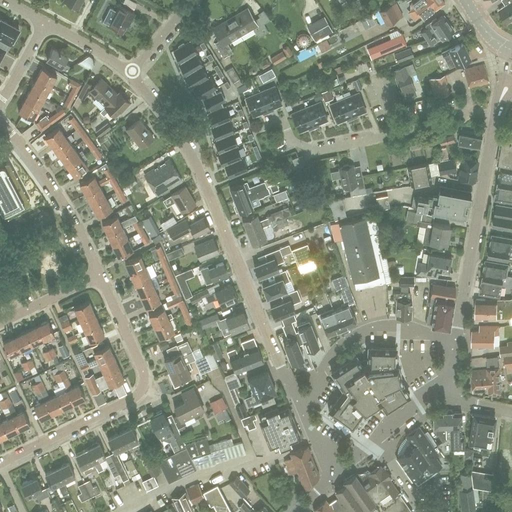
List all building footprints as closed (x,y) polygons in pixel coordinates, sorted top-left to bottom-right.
[(78,9),(82,0),(64,0),(64,1),(78,9)] [(423,19),(435,9),(427,0),(413,0),(410,3),(413,7),(407,11),(414,20),(420,16),(423,19)] [(427,0),(435,9),(444,2),(442,0),(427,0)] [(511,0),(501,0),(506,5),(499,10),(508,23),(511,20),(511,0)] [(134,14),(119,6),(116,11),(110,8),(103,22),(109,25),(122,32),(127,22),(129,23),(134,14)] [(386,24),(397,18),(390,6),(380,12),(379,10),(374,12),(380,23),(385,21),(386,24)] [(240,36),(253,29),(258,38),(262,36),(268,32),(259,17),(254,20),(247,9),(230,19),(238,34),(240,36)] [(259,14),(264,24),(273,20),(268,9),(259,14)] [(426,39),(449,23),(444,15),(437,20),(436,18),(430,22),(425,26),(427,28),(421,32),(426,39)] [(314,39),(331,29),(324,16),(306,25),(314,39)] [(372,18),(364,22),(367,28),(375,23),(372,18)] [(17,31),(19,29),(0,19),(0,39),(0,40),(0,39),(0,60),(5,51),(2,49),(6,43),(10,45),(12,40),(13,40),(17,31)] [(228,43),(240,36),(238,34),(230,19),(213,28),(220,40),(214,43),(223,58),(233,53),(228,43)] [(426,39),(431,46),(441,39),(442,41),(449,36),(448,35),(454,30),(449,23),(426,39)] [(371,59),(382,54),(403,46),(399,35),(366,49),(371,59)] [(180,63),(195,53),(197,52),(190,41),(184,45),(183,43),(179,46),(179,47),(173,51),(180,63)] [(457,65),(470,58),(463,42),(442,53),(445,59),(449,67),(456,63),(457,65)] [(285,49),(289,57),(294,55),(290,46),(285,49)] [(398,63),(414,57),(410,47),(394,53),(398,63)] [(66,71),(69,66),(63,62),(67,56),(52,48),(46,60),(66,71)] [(287,58),(284,52),(278,55),(277,53),(270,58),(275,66),(287,58)] [(185,75),(200,66),(202,65),(195,53),(180,63),(178,64),(185,75)] [(469,87),(489,82),(484,65),(465,70),(469,87)] [(190,88),(192,87),(208,78),(200,66),(185,75),(183,76),(190,88)] [(243,83),(240,78),(232,66),(225,70),(233,82),(236,88),(243,83)] [(366,67),(358,70),(361,76),(369,74),(366,67)] [(409,76),(407,77),(403,67),(395,70),(405,98),(414,95),(410,86),(412,86),(409,76)] [(36,79),(50,87),(56,76),(42,68),(36,79)] [(431,80),(436,96),(448,93),(443,76),(431,79),(431,80)] [(199,99),(202,97),(214,90),(216,89),(209,77),(208,78),(192,87),(199,99)] [(71,91),(69,94),(74,97),(81,84),(71,78),(68,84),(72,86),(69,91),(71,91)] [(90,91),(105,106),(117,94),(101,78),(93,86),(85,82),(78,95),(85,98),(85,97),(90,91)] [(356,91),(362,88),(358,78),(353,80),(356,91)] [(44,98),(50,87),(36,79),(30,90),(44,98)] [(245,90),(247,95),(256,91),(254,86),(245,90)] [(260,93),(268,113),(273,111),(272,108),(281,105),(274,87),(260,93)] [(38,109),(44,98),(30,90),(24,101),(38,109)] [(211,112),(223,107),(221,103),(225,100),(220,92),(216,94),(214,90),(202,97),(204,101),(203,101),(208,110),(209,109),(211,112)] [(117,94),(105,106),(99,112),(103,116),(108,111),(114,117),(122,108),(123,109),(130,102),(123,95),(122,96),(118,93),(117,94)] [(263,115),(268,113),(260,93),(246,98),(253,116),(262,113),(263,115)] [(345,99),(352,119),(358,117),(357,115),(366,111),(359,93),(345,99)] [(67,110),(74,97),(69,94),(62,107),(67,110)] [(347,121),(352,119),(345,99),(330,105),(337,123),(346,119),(347,121)] [(32,119),(38,109),(24,101),(18,112),(32,119)] [(306,108),(314,128),(319,126),(318,124),(328,120),(320,102),(306,108)] [(57,112),(51,116),(52,116),(55,121),(66,113),(62,108),(59,105),(58,105),(55,109),(57,112)] [(212,126),(229,119),(231,119),(226,106),(223,107),(211,112),(207,113),(212,126)] [(309,131),(314,128),(306,108),(291,114),(299,132),(308,128),(309,131)] [(52,116),(51,116),(48,118),(46,115),(35,123),(41,131),(55,121),(52,116)] [(76,130),(81,126),(73,116),(68,120),(76,130)] [(140,146),(152,137),(138,119),(126,129),(140,146)] [(215,139),(232,132),(234,132),(229,119),(212,126),(210,126),(215,139)] [(100,120),(93,126),(96,129),(103,123),(100,120)] [(99,135),(111,126),(107,122),(95,130),(99,135)] [(88,136),(81,126),(76,130),(77,132),(83,140),(88,136)] [(52,147),(65,138),(58,128),(45,137),(52,147)] [(480,148),(482,134),(460,130),(458,144),(480,148)] [(218,152),(235,146),(237,145),(232,132),(215,139),(213,140),(218,152)] [(442,145),(455,141),(454,134),(439,137),(442,145)] [(511,165),(511,137),(502,135),(498,163),(511,165)] [(90,150),(96,146),(88,136),(83,140),(90,150)] [(116,136),(113,139),(119,148),(122,145),(116,136)] [(411,149),(424,146),(422,137),(409,140),(409,141),(404,142),(406,150),(411,149)] [(60,158),(73,148),(65,138),(52,147),(60,158)] [(96,146),(90,150),(97,159),(103,155),(96,146)] [(223,166),(240,159),(235,146),(218,152),(216,153),(221,166),(223,166)] [(0,152),(2,157),(10,153),(5,147),(0,149),(0,152)] [(449,147),(441,149),(444,160),(452,158),(449,147)] [(67,167),(80,158),(80,157),(84,154),(81,151),(77,154),(73,148),(60,158),(67,167)] [(86,158),(84,154),(80,157),(80,158),(67,167),(74,177),(87,167),(82,161),(86,158)] [(242,158),(240,159),(223,166),(228,178),(247,171),(242,158)] [(474,181),(478,161),(462,158),(458,158),(438,162),(440,173),(456,170),(455,167),(456,167),(460,167),(460,169),(459,178),(474,181)] [(157,195),(181,181),(169,160),(145,175),(157,195)] [(18,211),(16,207),(29,200),(10,165),(10,164),(9,164),(9,163),(8,163),(7,163),(6,163),(5,163),(0,166),(0,209),(5,219),(17,213),(18,213),(18,212),(18,211)] [(106,163),(97,169),(101,171),(103,170),(107,177),(109,182),(115,179),(109,167),(108,167),(106,163)] [(411,186),(432,182),(428,163),(407,167),(411,186)] [(350,166),(348,165),(344,165),(342,167),(339,168),(343,188),(348,187),(350,196),(365,193),(365,188),(362,176),(355,177),(353,165),(350,166)] [(499,177),(511,179),(511,167),(501,166),(499,177)] [(304,181),(311,179),(316,177),(313,168),(301,173),(304,181)] [(120,182),(124,189),(129,187),(137,182),(132,174),(120,182)] [(107,177),(97,182),(94,176),(79,184),(85,195),(100,187),(109,182),(107,177)] [(511,189),(511,179),(499,177),(497,187),(511,189)] [(115,192),(121,189),(115,179),(109,182),(115,192)] [(247,181),(230,188),(234,200),(267,187),(265,181),(249,187),(247,181)] [(276,183),(270,186),(272,192),(278,189),(276,183)] [(468,205),(471,190),(440,185),(438,195),(437,199),(434,198),(433,205),(432,214),(464,219),(466,205),(468,205)] [(196,204),(185,186),(171,194),(172,196),(164,200),(167,206),(175,201),(182,212),(196,204)] [(91,206),(106,198),(100,187),(85,195),(91,206)] [(237,205),(234,206),(236,212),(239,211),(239,212),(253,207),(253,206),(260,203),(257,198),(264,195),(264,194),(269,192),(267,187),(234,200),(237,205)] [(511,201),(511,189),(497,187),(495,198),(511,201)] [(115,192),(121,202),(127,200),(121,189),(115,192)] [(416,205),(426,207),(426,204),(433,205),(434,198),(437,199),(438,195),(432,194),(432,197),(428,196),(427,198),(417,196),(417,197),(413,196),(411,205),(415,206),(416,205)] [(366,211),(389,206),(387,195),(376,197),(377,203),(365,205),(366,211)] [(106,198),(91,206),(97,217),(112,209),(106,198)] [(341,198),(327,200),(334,219),(346,217),(341,198)] [(495,214),(511,217),(511,205),(497,203),(495,214)] [(447,246),(450,226),(433,222),(420,220),(422,212),(407,209),(405,220),(416,222),(416,224),(425,226),(422,242),(429,244),(429,243),(447,246)] [(248,233),(275,222),(284,218),(281,210),(271,213),(272,214),(266,216),(267,218),(259,221),(256,214),(242,219),(248,233)] [(385,279),(391,280),(389,269),(387,261),(376,214),(339,223),(339,221),(330,223),(334,240),(343,238),(352,280),(354,280),(356,288),(367,285),(370,284),(371,285),(385,282),(385,279)] [(511,228),(511,217),(495,214),(493,225),(511,228)] [(107,235),(122,228),(132,223),(134,222),(138,220),(135,215),(120,223),(117,216),(102,223),(107,235)] [(164,229),(176,221),(173,216),(160,224),(163,229),(164,229)] [(211,229),(204,217),(190,225),(186,219),(168,229),(174,240),(192,230),(195,237),(211,229)] [(138,234),(144,231),(138,220),(134,222),(132,223),(137,231),(138,234)] [(275,222),(248,233),(253,245),(267,240),(264,234),(278,228),(275,222)] [(156,226),(147,231),(150,236),(159,232),(156,226)] [(112,246),(127,239),(122,228),(107,235),(112,246)] [(144,231),(138,234),(140,237),(143,242),(144,244),(145,243),(150,241),(144,231)] [(155,244),(163,238),(159,234),(152,239),(155,244)] [(510,249),(511,249),(511,237),(492,234),(490,245),(510,248),(510,249)] [(127,239),(112,246),(118,257),(132,250),(129,243),(135,240),(133,236),(127,239)] [(200,260),(219,253),(214,239),(195,246),(200,260)] [(279,248),(265,254),(267,260),(254,265),(259,277),(278,269),(276,264),(284,261),(282,256),(292,252),(289,244),(279,248)] [(307,244),(291,250),(297,266),(300,273),(316,267),(313,260),(307,244)] [(510,249),(510,248),(490,245),(488,256),(508,259),(510,249)] [(160,261),(166,258),(161,246),(151,250),(155,260),(159,258),(160,261)] [(181,247),(166,253),(169,260),(184,253),(181,247)] [(448,272),(451,257),(429,253),(427,263),(419,262),(417,273),(439,277),(440,270),(448,272)] [(130,274),(145,267),(140,256),(125,262),(130,274)] [(165,272),(170,269),(166,258),(160,261),(165,272)] [(387,261),(389,269),(394,267),(397,265),(395,260),(393,260),(387,261)] [(484,271),(506,275),(508,264),(486,260),(484,271)] [(206,281),(213,278),(213,279),(227,273),(223,262),(213,267),(212,264),(200,269),(206,281)] [(150,278),(145,267),(130,274),(135,285),(150,278)] [(170,283),(175,280),(170,269),(165,272),(170,283)] [(190,269),(176,275),(178,281),(193,274),(190,269)] [(267,298),(286,290),(284,283),(289,281),(285,270),(273,275),(275,280),(262,286),(267,298)] [(501,285),(511,286),(511,275),(506,275),(503,274),(484,271),(482,281),(502,285),(501,285)] [(334,311),(341,331),(357,324),(351,310),(349,305),(354,302),(351,295),(348,285),(344,274),(331,279),(336,290),(339,289),(344,303),(341,305),(342,307),(334,311)] [(400,277),(399,285),(400,285),(408,285),(413,285),(413,277),(400,277)] [(140,296),(155,289),(150,278),(135,285),(140,296)] [(168,302),(182,296),(175,280),(170,283),(174,293),(166,297),(167,301),(168,302)] [(501,285),(502,285),(482,281),(480,292),(500,295),(501,285)] [(207,288),(189,297),(191,301),(192,303),(201,299),(201,298),(205,296),(208,303),(218,298),(221,305),(237,298),(231,284),(221,289),(210,294),(207,288)] [(449,328),(456,288),(433,284),(426,323),(432,324),(432,325),(449,328)] [(155,289),(140,296),(145,307),(160,301),(155,289)] [(275,318),(295,311),(293,305),(300,302),(295,290),(281,295),(283,301),(270,306),(275,318)] [(394,292),(394,300),(396,300),(396,317),(397,317),(411,317),(412,300),(409,300),(410,298),(410,292),(408,292),(400,292),(394,292)] [(182,314),(188,311),(182,296),(168,302),(167,301),(165,302),(161,304),(163,308),(167,306),(168,308),(178,304),(182,314)] [(511,298),(511,299),(476,298),(476,317),(511,317),(511,316),(511,315),(511,298)] [(79,319),(94,313),(89,301),(74,308),(79,319)] [(154,326),(169,320),(168,318),(172,317),(170,311),(166,313),(164,308),(149,314),(154,326)] [(341,331),(334,311),(333,308),(319,314),(328,336),(341,331)] [(188,311),(182,314),(187,325),(193,322),(188,311)] [(217,312),(198,320),(199,324),(202,329),(218,322),(221,328),(224,336),(232,332),(249,326),(243,311),(220,320),(217,312)] [(84,331),(99,324),(94,313),(79,319),(84,331)] [(62,327),(70,323),(66,314),(58,317),(62,327)] [(294,314),(281,319),(284,325),(291,322),(296,320),(294,314)] [(169,320),(154,326),(159,338),(174,331),(169,320)] [(309,320),(298,325),(300,330),(305,343),(304,343),(307,350),(319,346),(309,320)] [(37,327),(43,340),(54,335),(48,321),(37,327)] [(305,343),(300,330),(296,332),(291,322),(284,325),(282,326),(287,338),(289,337),(290,341),(284,343),(291,363),(303,358),(298,345),(304,343),(305,343)] [(70,323),(62,327),(64,332),(72,328),(70,323)] [(99,324),(84,331),(89,342),(104,335),(99,324)] [(485,347),(486,345),(494,346),(495,326),(480,325),(480,330),(473,330),(472,345),(478,345),(478,348),(485,347)] [(32,345),(43,340),(37,327),(26,332),(32,345)] [(21,351),(32,345),(26,332),(15,337),(21,351)] [(70,343),(77,339),(75,334),(67,337),(70,343)] [(183,340),(180,334),(174,336),(177,342),(183,340)] [(10,356),(21,351),(15,337),(3,343),(10,356)] [(243,356),(258,349),(253,337),(241,342),(245,352),(242,353),(243,356)] [(500,355),(503,355),(511,353),(511,340),(508,341),(508,344),(499,345),(500,355)] [(195,360),(196,360),(187,341),(177,346),(180,353),(164,360),(169,371),(189,363),(195,360)] [(213,352),(216,360),(224,356),(217,341),(209,345),(213,352)] [(63,358),(69,354),(64,344),(58,346),(63,358)] [(87,362),(80,365),(82,371),(87,368),(99,363),(114,357),(109,345),(105,347),(94,352),(96,358),(87,362)] [(396,364),(396,347),(368,346),(368,362),(362,365),(356,355),(331,371),(343,389),(329,409),(352,427),(364,411),(364,412),(381,402),(386,410),(410,395),(401,382),(402,381),(397,363),(396,364)] [(54,363),(55,364),(59,362),(56,355),(52,347),(47,350),(54,363)] [(245,361),(243,356),(242,353),(237,355),(234,348),(227,351),(235,371),(223,376),(226,382),(237,377),(238,377),(237,377),(236,373),(251,367),(248,359),(245,361)] [(248,359),(251,367),(263,362),(258,349),(243,356),(245,361),(248,359)] [(47,350),(42,352),(46,360),(47,360),(49,365),(54,363),(47,350)] [(204,373),(219,366),(216,360),(213,352),(196,360),(195,360),(197,365),(200,364),(204,373)] [(511,354),(503,355),(504,365),(511,364),(511,354)] [(114,357),(99,363),(104,375),(119,368),(114,357)] [(26,360),(29,368),(34,365),(31,358),(26,360)] [(24,371),(29,368),(26,360),(21,363),(24,371)] [(188,370),(192,369),(189,363),(169,371),(172,377),(170,378),(174,387),(187,381),(186,378),(191,376),(188,370)] [(501,392),(499,366),(487,368),(487,370),(471,371),(473,393),(489,391),(489,393),(501,392)] [(96,379),(88,382),(93,394),(100,390),(124,379),(119,368),(104,375),(96,379)] [(64,370),(58,372),(62,379),(67,377),(64,370)] [(263,406),(275,401),(272,393),(275,392),(267,371),(249,379),(254,392),(252,393),(253,395),(245,398),(248,406),(261,401),(263,406)] [(58,372),(53,374),(57,382),(62,379),(58,372)] [(93,373),(85,377),(88,382),(96,379),(93,373)] [(38,374),(33,377),(36,383),(40,391),(45,388),(38,374)] [(237,377),(226,382),(229,389),(241,385),(238,377),(237,377)] [(69,380),(63,382),(67,390),(74,404),(85,398),(78,385),(73,387),(69,380)] [(36,383),(31,385),(35,393),(40,391),(36,383)] [(177,427),(178,428),(186,424),(183,420),(200,411),(199,409),(202,407),(192,389),(181,394),(185,401),(174,407),(178,416),(174,418),(171,413),(177,427)] [(62,392),(56,395),(62,409),(74,404),(67,390),(62,392)] [(95,394),(99,404),(107,400),(103,391),(95,394)] [(50,398),(45,401),(51,415),(62,409),(56,395),(50,398)] [(224,395),(211,401),(216,413),(229,407),(224,395)] [(9,396),(3,399),(7,406),(12,404),(9,396)] [(40,403),(33,406),(40,420),(51,415),(45,401),(40,403)] [(239,417),(247,414),(243,402),(234,406),(239,417)] [(261,415),(262,420),(261,420),(260,420),(270,445),(272,444),(275,450),(291,443),(290,439),(298,436),(287,408),(279,412),(277,407),(267,412),(261,415)] [(230,418),(225,408),(221,411),(224,418),(226,421),(230,418)] [(451,410),(443,410),(443,412),(444,417),(446,417),(446,422),(452,421),(453,429),(450,429),(451,450),(465,449),(464,435),(461,435),(461,429),(461,412),(453,412),(451,410)] [(12,417),(19,430),(30,425),(23,411),(12,417)] [(8,436),(19,430),(12,417),(10,412),(5,414),(7,419),(1,422),(8,436)] [(177,427),(171,413),(164,417),(162,412),(149,419),(158,436),(159,435),(161,440),(163,439),(168,441),(174,453),(174,454),(186,448),(185,444),(177,429),(178,428),(177,427)] [(451,455),(451,450),(450,429),(453,429),(452,421),(446,422),(446,417),(444,417),(443,412),(433,413),(433,430),(436,429),(435,432),(441,440),(436,444),(444,455),(451,455)] [(245,430),(248,429),(255,426),(253,420),(256,418),(254,413),(241,419),(245,430)] [(489,446),(491,438),(495,417),(474,413),(469,442),(467,456),(472,457),(473,451),(473,448),(472,448),(473,442),(489,446)] [(437,452),(419,426),(406,435),(409,440),(408,442),(406,444),(404,446),(403,448),(403,451),(402,453),(400,455),(397,458),(412,480),(414,479),(417,484),(439,469),(449,469),(449,459),(446,459),(440,449),(437,452)] [(119,433),(126,447),(137,441),(131,428),(119,433)] [(115,452),(126,447),(119,433),(108,439),(115,452)] [(230,446),(234,445),(231,439),(220,442),(220,441),(209,444),(207,438),(185,444),(186,448),(192,459),(200,457),(206,455),(212,453),(211,451),(218,449),(222,448),(224,448),(230,446)] [(242,442),(236,444),(240,456),(246,454),(242,442)] [(87,449),(98,472),(103,469),(100,463),(105,460),(104,458),(105,457),(99,444),(98,444),(96,443),(92,445),(92,447),(87,449)] [(236,444),(234,445),(230,446),(233,458),(240,456),(236,444)] [(319,476),(307,445),(290,453),(292,457),(284,460),(290,475),(298,472),(305,489),(319,476)] [(230,446),(224,448),(227,459),(233,458),(230,446)] [(159,473),(154,463),(147,447),(139,450),(152,477),(154,476),(159,473)] [(168,483),(195,470),(196,470),(192,459),(186,448),(174,454),(174,453),(157,461),(157,462),(154,463),(159,473),(162,472),(168,483)] [(224,448),(222,448),(218,449),(221,461),(227,459),(224,448)] [(98,472),(87,449),(76,455),(82,468),(85,474),(96,469),(98,472)] [(212,453),(215,463),(221,461),(218,449),(211,451),(212,453)] [(209,466),(216,464),(215,463),(212,453),(206,455),(209,466)] [(114,464),(122,479),(124,484),(130,481),(117,455),(111,457),(114,464)] [(206,455),(200,457),(203,468),(209,466),(206,455)] [(200,457),(192,459),(196,470),(203,468),(200,457)] [(131,475),(137,472),(131,459),(125,462),(129,471),(131,475)] [(57,468),(68,492),(63,482),(74,477),(68,463),(57,468)] [(118,481),(122,479),(114,464),(108,467),(113,477),(115,476),(118,481)] [(412,511),(390,479),(392,478),(384,467),(382,468),(381,466),(370,473),(371,475),(361,482),(358,477),(355,473),(346,480),(347,483),(336,491),(339,496),(336,498),(340,504),(337,506),(334,509),(336,511),(412,511)] [(63,495),(68,492),(57,468),(45,474),(50,486),(46,488),(49,495),(57,511),(59,511),(66,509),(63,505),(62,505),(52,487),(58,484),(63,495)] [(478,488),(481,471),(470,469),(470,472),(471,486),(471,487),(478,488)] [(370,473),(368,470),(358,477),(361,482),(371,475),(370,473)] [(484,489),(487,472),(481,471),(478,488),(484,489)] [(470,472),(460,474),(461,487),(471,486),(470,472)] [(484,489),(490,490),(493,474),(487,472),(484,489)] [(249,490),(237,476),(230,483),(242,496),(249,490)] [(49,495),(46,488),(41,490),(36,478),(29,482),(27,480),(23,482),(23,485),(21,485),(27,498),(35,494),(38,501),(49,495)] [(84,482),(91,497),(95,495),(96,497),(100,495),(99,492),(100,492),(96,485),(93,487),(89,480),(84,482)] [(81,501),(91,497),(84,482),(78,485),(81,492),(78,494),(81,501)] [(192,504),(205,498),(199,484),(186,489),(192,504)] [(231,511),(226,501),(226,502),(217,485),(203,492),(210,505),(213,504),(217,511),(231,511)] [(474,501),(473,488),(459,490),(461,509),(475,508),(474,501)] [(177,511),(190,511),(193,511),(185,492),(172,498),(177,511)] [(336,511),(334,509),(326,500),(313,510),(315,511),(336,511)] [(242,511),(248,511),(250,510),(243,502),(237,506),(242,511)]
